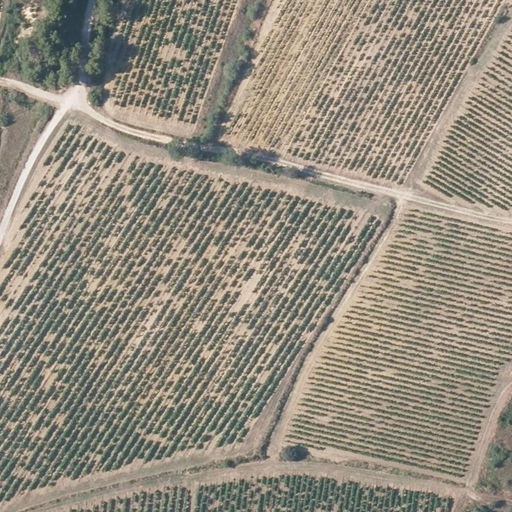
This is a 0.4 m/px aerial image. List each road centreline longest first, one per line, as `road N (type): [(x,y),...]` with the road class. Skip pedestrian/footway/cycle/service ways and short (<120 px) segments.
road 1 (track): [(71,95),(112,126),(511,218)]
road 2 (track): [(0,230),(18,180),(71,95),(94,0)]
road 3 (track): [(511,384),(456,511)]
